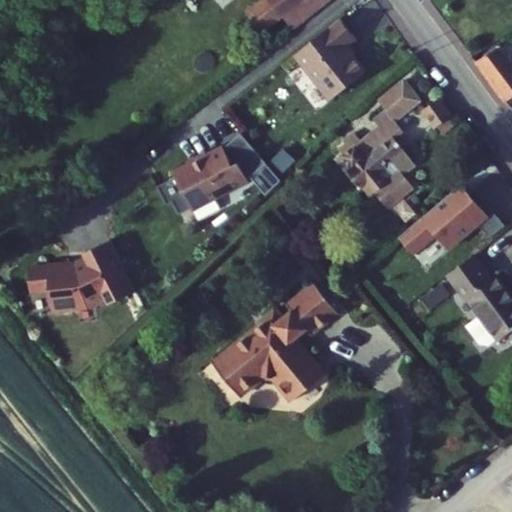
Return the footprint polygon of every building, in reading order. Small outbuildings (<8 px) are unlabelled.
[(283,0),(272,9),(287,28),(321,0),(283,0)] [(287,28),(272,9),(254,25),(254,27),(268,44),(287,28)] [(358,35),(342,15),(296,52),(333,97),(368,68),(348,43),(358,35)] [(480,61),(492,79),(511,65),(511,62),(501,46),(480,61)] [(511,65),(492,79),(507,98),(511,94),(511,65)] [(339,141),(390,202),(416,180),(406,167),(418,157),(394,129),(403,121),(397,114),(421,94),(401,70),(374,92),(383,102),(373,110),(378,116),(359,131),(356,127),(339,141)] [(424,108),(438,126),(452,115),(437,97),(424,108)] [(335,136),(339,141),(356,127),(352,122),(335,136)] [(268,164),(244,132),(226,146),(210,154),(209,152),(188,162),(189,163),(175,170),(177,175),(193,207),(220,193),(221,194),(239,185),(238,184),(249,179),(253,175),(268,164)] [(282,181),(268,164),(253,175),(268,194),(282,181)] [(193,207),(177,175),(159,186),(169,205),(175,201),(182,213),(193,207)] [(137,291),(112,240),(86,253),(89,258),(76,263),(72,264),(72,261),(48,264),(48,266),(29,268),(31,291),(51,289),(52,309),(77,307),(94,306),(94,305),(94,304),(95,303),(107,298),(110,304),(137,291)] [(504,296),(511,306),(511,257),(509,254),(482,274),(501,299),(504,296)] [(289,388),(308,411),(341,383),(311,347),(323,337),(328,343),(355,320),(330,289),(302,313),(308,319),(301,325),(295,330),(287,320),(271,333),(273,335),(226,374),(255,407),(279,387),(289,388)] [(287,320),(295,330),(301,325),(293,315),(287,320)] [(478,315),(467,324),(482,343),(494,334),(478,315)]
